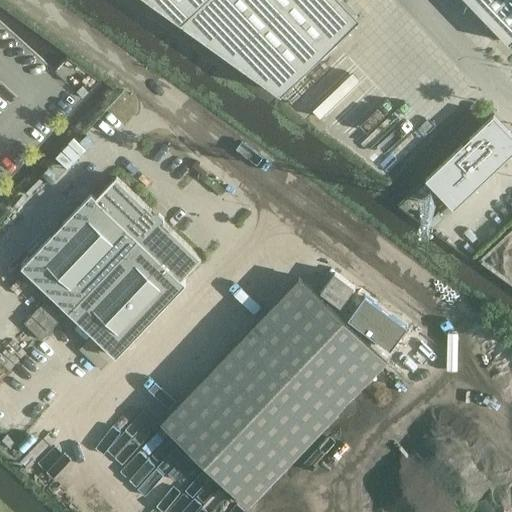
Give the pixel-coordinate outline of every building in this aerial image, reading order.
[(152,0),(281,92),(360,16),(345,0),(152,0)] [(511,0),(468,0),(509,42),(511,39),(511,0)] [(426,178),(427,179),(453,207),(511,150),(511,132),(493,113),(481,124),(426,177),(426,178)] [(27,267),(74,312),(165,218),(122,177),(102,198),(97,194),(27,267)] [(207,258),(165,218),(74,312),(121,357),(191,284),(187,279),(207,258)] [(305,278),(167,422),(254,505),(392,362),(305,278)] [(349,312),(409,357),(424,336),(364,292),(349,312)] [(418,346),(400,371),(421,386),(439,362),(418,346)]
